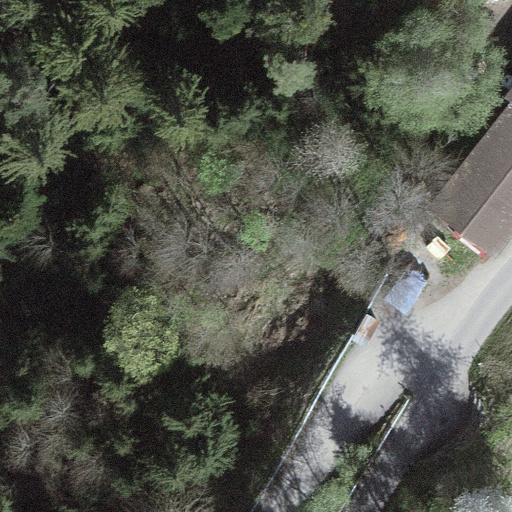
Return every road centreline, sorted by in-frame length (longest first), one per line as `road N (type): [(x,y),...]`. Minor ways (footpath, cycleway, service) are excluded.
road 1 (unclassified): [(511,283),(442,365),(350,511)]
road 2 (track): [(442,365),(361,393),(271,511)]
